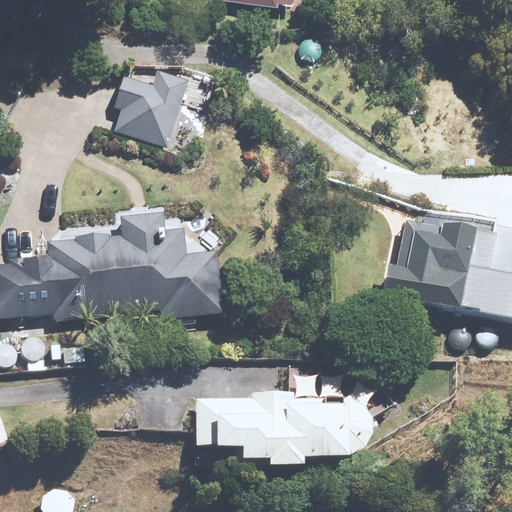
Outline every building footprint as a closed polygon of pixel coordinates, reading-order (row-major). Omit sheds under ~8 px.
[(219,0),(218,6),(277,14),(278,10),(292,12),(293,0),(219,0)] [(167,152),(186,90),(154,81),(152,89),(123,80),(113,111),(120,114),(113,135),(167,152)] [(9,268),(0,269),(0,322),(52,318),(53,324),(160,314),(161,323),(179,322),(180,328),(194,327),(194,321),(222,318),(216,255),(185,258),(183,232),(164,234),(162,217),(119,221),(120,239),(108,240),(108,238),(73,241),(74,244),(45,246),(47,261),(8,264),(9,268)] [(396,271),(385,270),(379,300),(457,315),(458,313),(511,322),(511,244),(473,237),(474,235),(439,228),(438,230),(437,230),(439,222),(421,219),(419,227),(405,225),(396,271)] [(41,340),(0,350),(0,374),(47,362),(41,340)] [(251,403),(195,402),(195,450),(214,450),(214,454),(240,454),(240,465),(273,466),(273,473),(301,473),(301,466),(346,466),(346,461),(362,453),(371,439),(370,424),(363,410),(350,402),(345,411),(323,412),(323,402),(292,402),(292,397),(251,397),(251,403)] [(72,511),(73,510),(73,507),(72,504),(71,502),(70,499),(68,497),(66,495),(63,494),(61,493),(58,492),(55,492),(52,493),(49,494),(47,496),(45,497),(43,500),(42,502),(41,505),(40,508),(40,510),(40,511),(72,511)]
